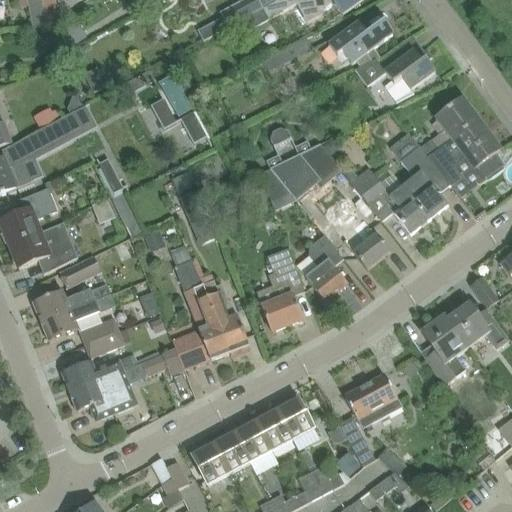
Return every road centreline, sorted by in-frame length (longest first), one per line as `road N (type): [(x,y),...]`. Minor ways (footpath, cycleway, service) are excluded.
road 1 (residential): [(69,483),(301,369),(511,222)]
road 2 (residential): [(69,483),(0,303)]
road 3 (residential): [(511,107),(433,0)]
